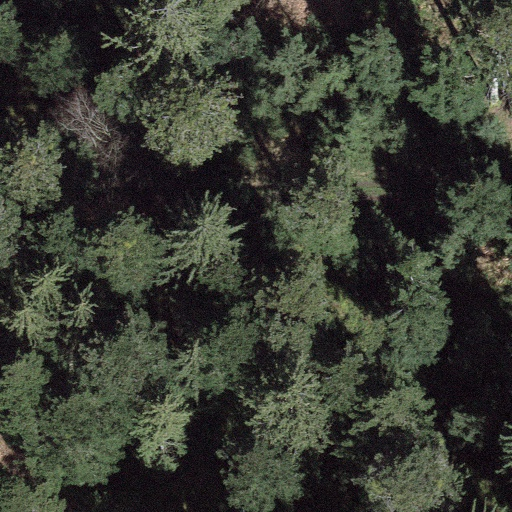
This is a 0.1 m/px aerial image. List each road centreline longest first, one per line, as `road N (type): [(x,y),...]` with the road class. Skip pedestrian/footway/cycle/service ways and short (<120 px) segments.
road 1 (track): [(154,192),(511,184)]
road 2 (track): [(0,205),(154,192)]
